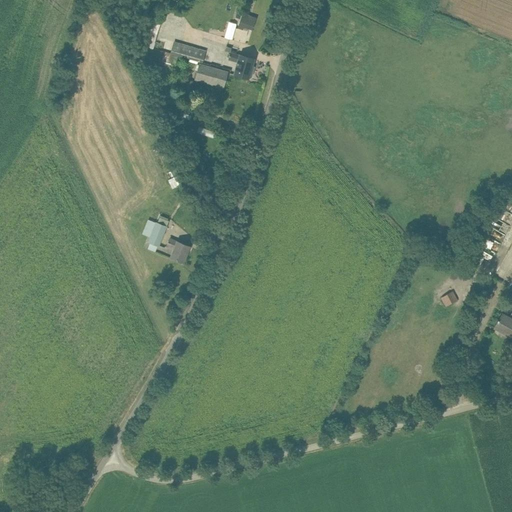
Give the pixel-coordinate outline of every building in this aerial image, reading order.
[(234,25),(236,25),(234,38),(251,42),(255,16),(236,12),(234,25)] [(149,69),(161,72),(163,63),(171,65),(171,63),(176,65),(178,57),(201,64),(201,63),(210,66),(210,64),(220,67),(221,61),(213,59),(215,54),(173,42),(170,53),(153,48),(162,21),(152,17),(144,41),(146,42),(144,46),(148,47),(146,53),(150,54),(149,58),(152,59),(149,69)] [(224,31),(227,21),(213,18),(211,28),(224,31)] [(238,62),(234,74),(248,78),(254,59),(240,55),(230,52),(228,59),(238,62)] [(200,64),(195,80),(223,87),(228,72),(200,64)] [(199,125),(197,132),(215,139),(218,132),(199,125)] [(181,175),(170,178),(173,189),(184,185),(181,175)] [(147,249),(155,252),(158,246),(160,247),(170,222),(160,218),(158,223),(155,221),(155,222),(148,219),(143,231),(149,234),(147,241),(150,243),(147,249)] [(175,249),(172,258),(183,262),(190,246),(171,239),(168,246),(175,249)] [(511,278),(502,297),(511,302),(511,312),(509,318),(502,314),(499,320),(498,319),(497,321),(498,322),(494,328),(511,337),(511,334),(511,278)] [(442,296),(447,307),(459,301),(455,291),(442,296)]
